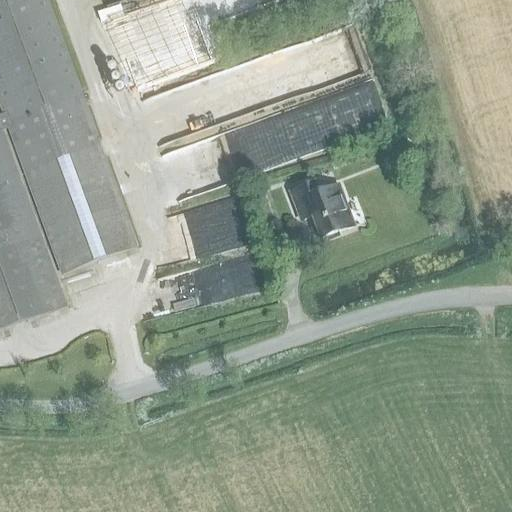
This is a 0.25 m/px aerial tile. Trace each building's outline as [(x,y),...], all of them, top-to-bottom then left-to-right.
[(133,250),(42,0),(0,0),(0,114),(59,277),(133,250)] [(336,83),(371,70),(354,26),(319,39),(336,83)] [(0,332),(63,310),(0,138),(0,332)] [(402,142),(394,159),(404,164),(412,147),(402,142)] [(320,195),(315,183),(289,192),(299,222),(315,217),(323,240),(355,229),(340,187),(320,195)]
